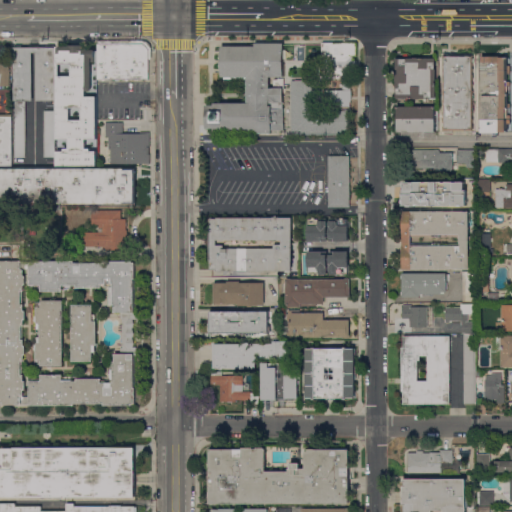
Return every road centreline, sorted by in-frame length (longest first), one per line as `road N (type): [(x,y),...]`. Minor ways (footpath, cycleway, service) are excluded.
road 1 (residential): [(377,511),(377,0)]
road 2 (residential): [(511,425),(174,426)]
road 3 (secondary): [(172,97),(175,415)]
road 4 (secondary): [(511,15),(245,16)]
road 5 (secondary): [(26,16),(173,15)]
